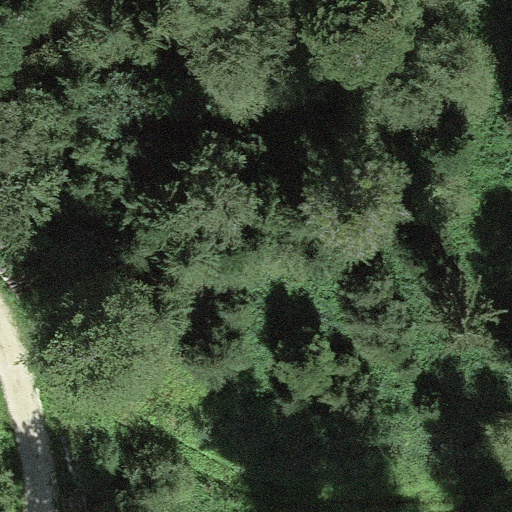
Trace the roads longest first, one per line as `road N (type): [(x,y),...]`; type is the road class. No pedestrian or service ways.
road 1 (track): [(0,292),(100,397),(179,448),(277,484),(394,497),(511,490)]
road 2 (track): [(0,349),(27,436),(38,511)]
